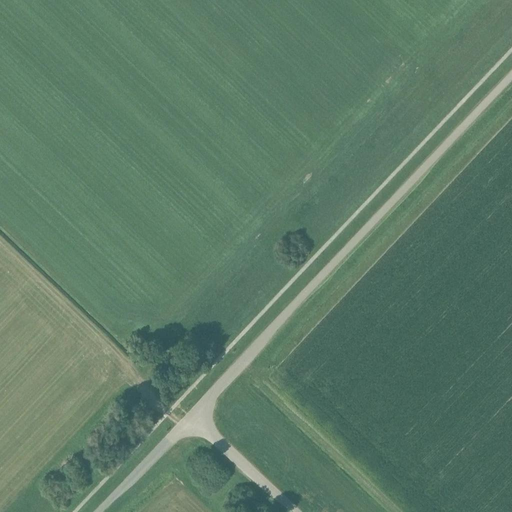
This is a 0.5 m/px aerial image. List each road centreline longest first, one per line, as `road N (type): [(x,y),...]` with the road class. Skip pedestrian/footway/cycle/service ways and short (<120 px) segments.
road 1 (tertiary): [(191,419),(511,83)]
road 2 (tertiary): [(290,511),(191,419)]
road 3 (unclassified): [(104,511),(191,419)]
